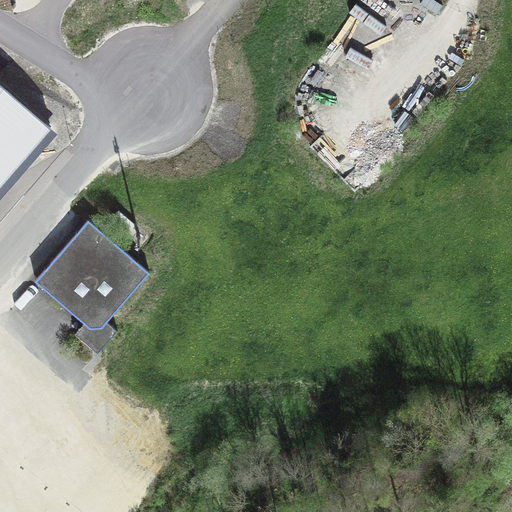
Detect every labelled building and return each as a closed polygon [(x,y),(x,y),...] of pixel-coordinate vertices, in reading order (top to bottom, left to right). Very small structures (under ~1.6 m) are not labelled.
[(385,95),(448,16),(427,0),(421,0),(412,12),(397,0),(371,0),(295,95),(312,108),(324,118),(359,75),(385,95)] [(0,182),(50,125),(0,81),(0,182)] [(285,142),(357,199),(384,166),(324,118),(312,108),(285,142)] [(118,209),(111,218),(128,232),(135,223),(118,209)] [(101,326),(149,271),(88,218),(35,279),(90,327),(101,326)]
